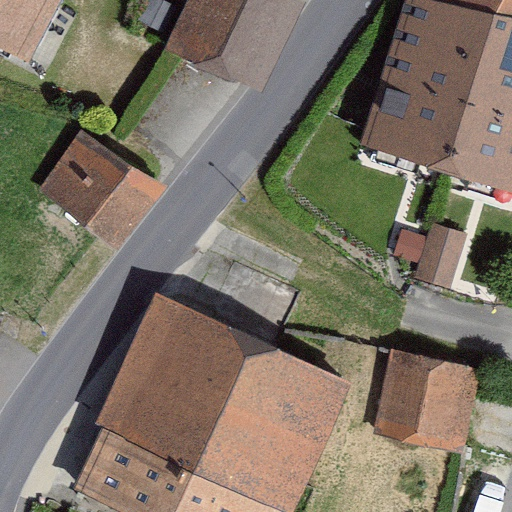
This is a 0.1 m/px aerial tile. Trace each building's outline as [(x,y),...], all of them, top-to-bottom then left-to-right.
[(60,0),(0,0),(0,51),(25,64),(60,0)] [(284,0),(192,0),(172,44),(248,79),(284,0)] [(511,0),(397,0),(352,156),(511,203),(511,0)] [(154,185),(84,134),(42,193),(112,243),(154,185)] [(430,215),(412,263),(449,283),(470,228),(430,215)] [(289,511),(348,389),(162,303),(77,487),(125,511),(289,511)] [(480,362),(379,353),(368,437),(472,456),(480,362)]
